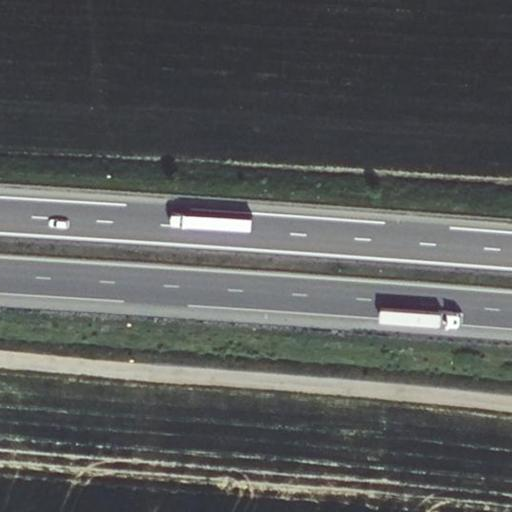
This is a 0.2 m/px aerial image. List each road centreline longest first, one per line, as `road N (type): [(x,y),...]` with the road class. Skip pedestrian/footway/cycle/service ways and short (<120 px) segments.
road 1 (motorway): [(0,274),(511,310)]
road 2 (motorway): [(511,250),(0,215)]
road 3 (track): [(511,398),(0,373)]
